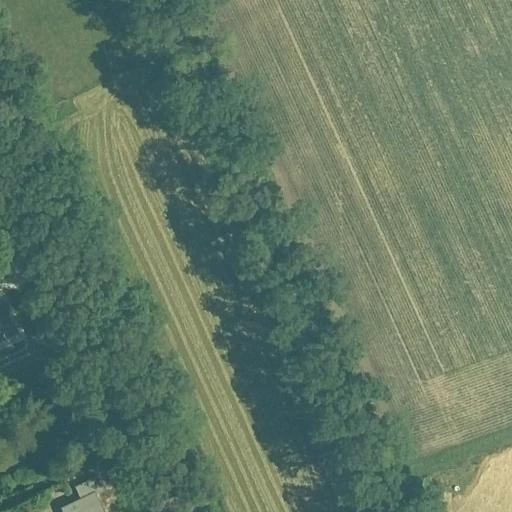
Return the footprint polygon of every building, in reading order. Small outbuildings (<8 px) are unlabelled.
[(18,273),(12,260),(0,265),(0,267),(5,279),(18,273)] [(0,341),(18,333),(4,304),(0,306),(0,341)] [(126,463),(106,472),(114,488),(133,480),(126,463)] [(81,499),(62,508),(64,511),(102,511),(95,495),(106,490),(100,477),(76,489),(81,499)] [(157,511),(159,511),(197,495),(189,479),(151,496),(157,511)] [(35,505),(54,503),(53,487),(34,489),(35,505)]
